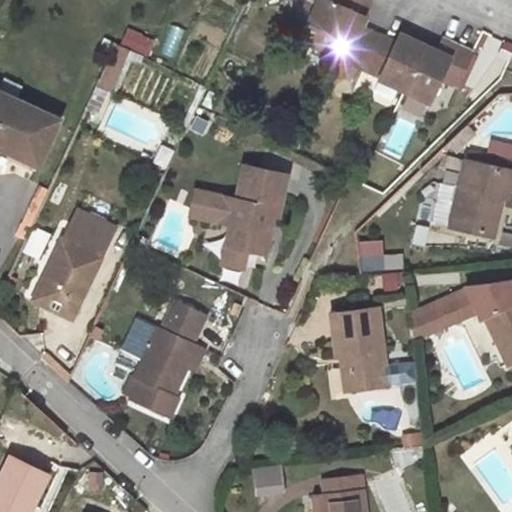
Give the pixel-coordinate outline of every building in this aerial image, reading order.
[(362,62),(377,30),(362,24),(366,15),(362,14),(330,0),(318,0),(308,23),(351,42),(346,56),(362,62)] [(330,0),(362,14),(368,0),(330,0)] [(161,53),(176,58),(185,29),(171,24),(161,53)] [(148,56),(154,37),(119,27),(100,89),(113,93),(126,49),(148,56)] [(401,85),(421,41),(397,31),(394,38),(377,30),(362,62),(379,71),(378,75),(401,85)] [(437,49),(421,41),(401,85),(427,98),(438,75),(456,82),(471,48),(469,47),(443,36),(437,49)] [(60,120),(0,92),(0,145),(41,165),(60,120)] [(160,143),(151,162),(165,169),(174,150),(160,143)] [(462,145),(460,156),(502,165),(504,153),(462,145)] [(497,191),(502,165),(460,156),(454,182),(467,184),(462,203),(450,201),(446,221),(489,230),(493,209),(487,209),(490,190),(497,191)] [(238,216),(232,240),(254,244),(270,248),(276,222),(270,222),(273,210),(279,212),(279,207),(284,208),(293,167),(252,159),(244,193),(201,182),(195,206),(238,216)] [(76,206),(46,271),(54,275),(41,304),(71,317),(114,224),(76,206)] [(413,224),(412,245),(426,246),(428,225),(413,224)] [(33,226),(21,252),(38,259),(50,234),(33,226)] [(511,247),(511,232),(501,233),(502,248),(511,247)] [(250,260),(254,244),(232,240),(229,255),(250,260)] [(383,269),(382,253),(358,254),(359,271),(383,269)] [(398,268),(390,269),(392,285),(400,284),(398,268)] [(390,269),(379,270),(381,287),(392,285),(390,269)] [(32,300),(41,304),(54,275),(46,271),(32,300)] [(464,289),(436,303),(448,321),(471,309),(477,318),(480,316),(505,363),(511,358),(511,288),(506,279),(461,283),(464,289)] [(183,300),(175,316),(203,329),(209,312),(183,300)] [(436,303),(428,307),(440,325),(448,321),(436,303)] [(371,307),(325,313),(329,353),(341,352),(345,387),(380,383),(371,307)] [(170,330),(143,316),(127,351),(147,361),(141,376),(144,378),(136,399),(173,416),(182,394),(181,394),(203,345),(197,342),(203,329),(175,316),(170,330)] [(415,359),(390,360),(391,383),(417,382),(415,359)] [(420,430),(402,432),(403,446),(421,444),(420,430)] [(0,473),(0,511),(20,511),(26,501),(33,504),(49,473),(9,454),(0,473)] [(254,495),(283,493),(281,465),(252,467),(254,495)] [(330,490),(321,490),(322,511),(366,511),(365,487),(359,487),(358,473),(328,477),(330,490)] [(322,511),(321,490),(312,491),(314,511),(322,511)] [(29,511),(33,504),(26,501),(20,511),(29,511)]
